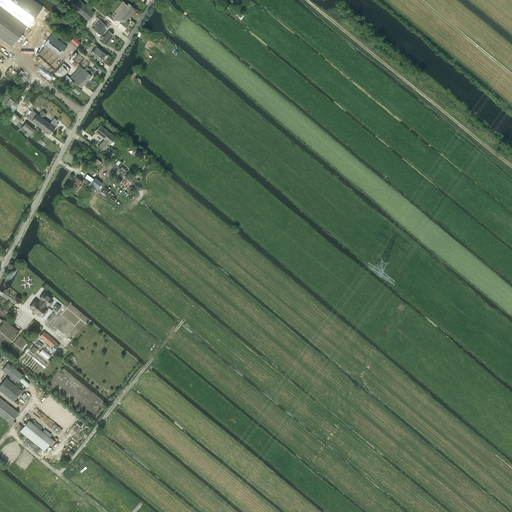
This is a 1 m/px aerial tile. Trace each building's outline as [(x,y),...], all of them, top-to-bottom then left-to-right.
[(0,0),(0,36),(12,46),(13,45),(24,29),(26,30),(43,7),(33,0),(0,0)] [(79,0),(72,0),(69,4),(79,13),(87,20),(94,12),(85,5),(79,0)] [(127,20),(136,9),(128,3),(126,4),(123,1),(119,5),(124,9),(122,12),(125,14),(124,14),(121,18),(122,19),(123,17),(127,20)] [(227,8),(240,19),(243,15),(239,12),(240,11),(231,4),(227,8)] [(105,17),(116,26),(122,19),(121,18),(124,14),(122,12),(124,9),(119,5),(111,15),(109,13),(105,17)] [(122,19),(116,26),(123,31),(129,23),(127,20),(123,17),(122,19)] [(93,27),(102,34),(110,24),(107,21),(105,24),(99,20),(99,21),(98,21),(93,27)] [(100,41),(105,45),(113,34),(108,31),(100,41)] [(60,56),(67,46),(51,34),(44,44),(60,56)] [(74,36),(70,40),(75,45),(76,47),(80,42),(79,41),(74,36)] [(91,52),(101,61),(107,54),(97,45),(91,52)] [(62,65),(55,73),(61,78),(68,71),(62,65)] [(70,69),(61,78),(71,88),(77,94),(81,91),(76,85),(77,84),(80,88),(91,76),(91,75),(94,73),(87,66),(84,70),(80,66),(73,73),(70,69)] [(8,94),(1,103),(4,106),(10,98),(11,96),(8,94)] [(49,134),(55,127),(50,123),(43,118),(39,115),(38,114),(33,110),(27,118),(49,134)] [(26,121),(21,127),(22,127),(27,131),(24,134),(25,134),(28,137),(30,133),(30,134),(34,128),(26,122),(26,121)] [(100,125),(95,132),(104,139),(98,147),(104,151),(115,137),(100,125)] [(85,146),(82,150),(90,156),(93,152),(85,146)] [(91,155),(87,160),(96,167),(100,161),(91,155)] [(70,186),(76,191),(83,182),(76,177),(70,186)] [(90,185),(97,190),(102,183),(95,177),(90,185)] [(42,300),(39,303),(43,307),(46,303),(48,305),(48,304),(50,306),(53,302),(51,301),(52,299),(44,293),(39,298),(42,300)] [(43,307),(39,303),(35,300),(29,307),(37,313),(36,313),(39,315),(40,316),(43,312),(45,314),(48,311),(46,309),(43,307)] [(43,331),(39,336),(46,341),(50,336),(43,331)] [(8,362),(2,369),(17,382),(18,381),(22,377),(22,376),(23,375),(8,362)] [(6,377),(0,384),(0,390),(13,401),(14,400),(20,392),(22,390),(6,377)] [(22,377),(18,381),(19,381),(26,387),(29,383),(22,377)] [(0,398),(0,414),(10,423),(19,413),(0,398)] [(28,420),(20,431),(44,450),(53,440),(28,420)]
